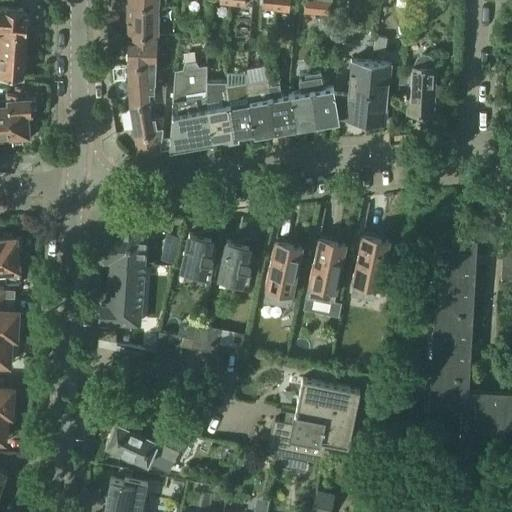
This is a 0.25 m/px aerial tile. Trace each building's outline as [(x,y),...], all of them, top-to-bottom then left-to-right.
[(262,0),(262,7),(275,8),(275,0),(262,0)] [(275,0),(275,8),(287,10),(288,0),(275,0)] [(316,13),(317,0),(305,0),(304,12),(316,13)] [(331,0),(317,0),(316,13),(329,15),(331,0)] [(129,6),(129,32),(159,32),(160,3),(129,3),(129,6)] [(0,28),(27,30),(29,14),(23,8),(0,5),(0,28)] [(27,30),(0,28),(0,50),(26,53),(27,30)] [(159,34),(159,32),(129,32),(127,33),(128,63),(130,63),(157,63),(158,33),(159,34)] [(376,36),(375,40),(373,50),(384,52),(386,38),(376,36)] [(26,53),(0,50),(0,72),(24,75),(26,53)] [(409,70),(407,112),(433,113),(436,58),(434,56),(433,55),(431,54),(430,54),(428,54),(426,54),(424,54),(423,55),(421,56),(420,57),(419,58),(418,70),(409,70)] [(346,118),(365,119),(371,60),(352,58),(348,93),(335,92),(339,115),(346,116),(346,118)] [(174,69),(170,147),(175,146),(178,149),(185,148),(187,144),(213,140),(207,105),(206,96),(206,80),(206,64),(199,65),(196,59),(185,61),(183,67),(174,69)] [(371,60),(365,119),(385,121),(391,62),(371,60)] [(130,83),(132,104),(155,100),(155,103),(165,103),(166,84),(155,84),(155,80),(156,80),(156,64),(157,65),(157,63),(130,63),(130,83)] [(158,80),(168,81),(169,64),(159,63),(158,80)] [(314,71),(309,72),(318,123),(339,119),(339,115),(335,92),(334,85),(323,87),(321,74),(315,75),(314,71)] [(318,123),(309,72),(304,73),(305,77),(298,78),(300,90),(291,92),(298,126),(318,123)] [(277,129),(268,79),(267,75),(246,79),(246,80),(250,98),(256,133),(277,129)] [(272,78),(268,79),(277,129),(298,126),(291,92),(282,93),(280,81),(273,83),(272,78)] [(206,96),(207,105),(213,140),(234,136),(226,85),(226,80),(206,80),(206,96)] [(226,85),(234,136),(256,133),(250,98),(246,80),(226,83),(226,85)] [(31,121),(29,119),(29,113),(33,113),(31,95),(26,96),(25,86),(17,87),(17,92),(7,93),(8,97),(8,103),(12,137),(30,135),(30,130),(32,128),(31,121)] [(0,138),(2,140),(8,139),(10,137),(12,137),(8,103),(8,97),(0,97),(0,138)] [(155,103),(155,100),(132,104),(140,152),(161,149),(164,124),(158,125),(156,117),(153,117),(152,109),(156,109),(155,103)] [(110,260),(145,262),(147,228),(107,226),(106,245),(104,249),(104,253),(105,255),(105,260),(110,261),(110,260)] [(194,232),(190,231),(181,267),(196,270),(195,276),(211,280),(218,246),(210,244),(213,228),(194,231),(194,232)] [(179,260),(181,232),(165,231),(163,260),(179,260)] [(362,234),(352,279),(360,281),(357,292),(378,296),(390,240),(362,234)] [(437,245),(436,265),(428,408),(461,410),(459,465),(473,466),(475,429),(511,431),(511,238),(504,238),(502,258),(501,278),(511,278),(511,391),(471,389),(476,255),(477,235),(452,234),(451,246),(437,245)] [(18,235),(0,236),(0,275),(6,275),(6,281),(21,279),(18,235)] [(227,238),(218,281),(248,287),(255,254),(247,252),(251,236),(232,238),(232,239),(227,238)] [(318,237),(309,282),(316,283),(314,294),(334,299),(346,243),(318,237)] [(274,241),(265,285),(273,287),(270,298),(291,302),(303,246),(274,241)] [(110,261),(105,260),(110,261),(107,304),(102,303),(101,320),(122,322),(123,306),(142,307),(144,276),(151,276),(152,264),(145,263),(145,262),(110,260),(110,261)] [(0,296),(0,334),(16,336),(18,309),(14,309),(14,297),(5,296),(0,296)] [(156,323),(157,313),(146,313),(145,322),(156,323)] [(192,346),(205,349),(210,325),(197,322),(194,337),(192,346)] [(210,325),(205,349),(217,351),(222,327),(210,325)] [(155,354),(167,356),(172,332),(160,330),(155,354)] [(184,335),(172,332),(167,356),(179,359),(182,344),(184,335)] [(0,362),(10,363),(10,353),(15,354),(16,336),(0,334),(0,362)] [(184,335),(182,344),(192,346),(194,337),(184,335)] [(316,372),(335,376),(337,367),(318,363),(316,372)] [(348,446),(360,388),(302,376),(294,422),(273,418),(267,450),(280,453),(292,455),(321,462),(326,441),(348,446)] [(0,385),(0,411),(12,412),(13,386),(0,385)] [(204,413),(189,410),(184,433),(199,436),(204,413)] [(12,412),(0,411),(0,440),(5,440),(6,430),(11,431),(11,417),(12,412)] [(117,419),(105,442),(148,462),(154,449),(174,459),(185,438),(149,420),(144,431),(117,419)] [(245,454),(239,453),(237,463),(243,464),(245,454)] [(280,453),(277,466),(289,468),(292,455),(280,453)] [(115,500),(113,507),(137,511),(147,511),(150,499),(144,498),(148,480),(125,475),(124,479),(111,476),(110,478),(109,478),(99,494),(106,496),(106,498),(115,500)] [(318,490),(312,511),(330,511),(335,494),(318,490)]
